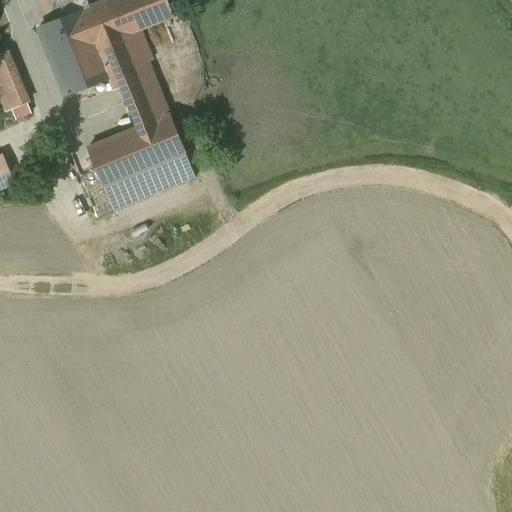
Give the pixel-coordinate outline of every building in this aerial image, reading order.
[(67,17),(40,27),(67,96),(111,79),(149,64),(148,62),(153,60),(141,31),(174,17),(167,0),(109,0),(89,8),(67,17)] [(60,0),(67,17),(89,8),(85,0),(60,0)] [(8,51),(0,54),(0,94),(6,111),(28,103),(8,51)] [(149,64),(111,79),(115,90),(123,87),(139,127),(168,115),(149,64)] [(139,127),(89,147),(106,186),(184,152),(168,115),(139,127)] [(184,152),(106,186),(117,210),(195,176),(184,152)] [(4,155),(0,156),(0,190),(16,185),(4,155)]
